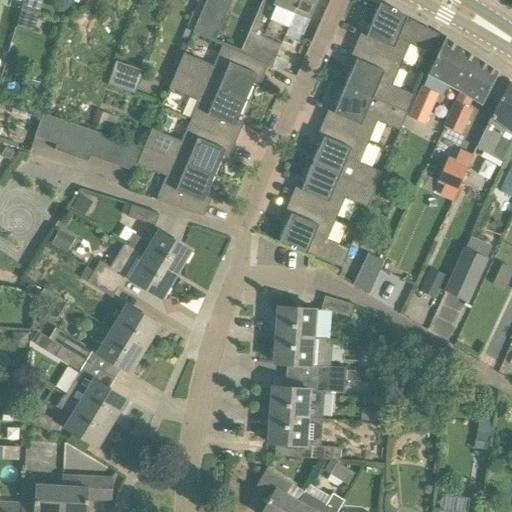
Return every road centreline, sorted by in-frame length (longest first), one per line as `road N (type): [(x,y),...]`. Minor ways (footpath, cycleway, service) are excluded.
road 1 (residential): [(244,234),(341,0)]
road 2 (residential): [(240,275),(196,409),(186,511)]
road 3 (unclassified): [(27,165),(244,234)]
